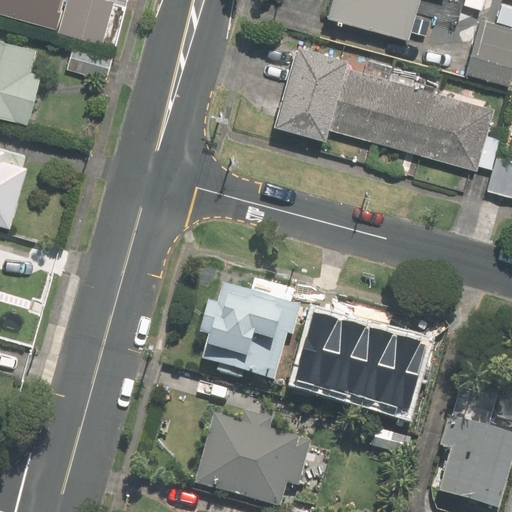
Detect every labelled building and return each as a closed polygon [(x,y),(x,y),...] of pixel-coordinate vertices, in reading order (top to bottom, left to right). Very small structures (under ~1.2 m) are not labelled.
[(0,0),(0,10),(59,27),(57,33),(104,47),(117,2),(110,0),(0,0)] [(439,18),(458,23),(463,0),(331,0),(328,15),(413,36),(421,3),(442,8),(439,18)] [(511,0),(498,0),(494,20),(480,16),(466,72),(511,83),(511,0)] [(0,114),(31,123),(45,72),(34,69),(41,46),(0,34),(0,114)] [(331,128),(492,170),(487,190),(511,196),(511,157),(497,154),(501,136),(487,133),(495,103),(348,64),(351,54),(298,41),(276,123),(329,137),(331,128)] [(22,164),(25,155),(0,147),(0,222),(13,226),(29,166),(22,164)] [(199,332),(209,335),(202,361),(276,380),(289,334),(295,336),(304,304),(223,282),(218,301),(208,298),(199,332)] [(393,363),(388,383),(424,392),(437,340),(367,322),(359,354),(393,363)] [(0,382),(14,386),(20,364),(0,358),(0,382)] [(511,421),(511,375),(501,373),(492,416),(511,421)] [(194,483),(282,507),(288,483),(299,486),(311,440),(213,414),(194,483)] [(511,464),(511,430),(450,414),(441,447),(453,450),(442,493),(501,508),(511,464)] [(387,429),(381,448),(407,457),(413,438),(387,429)]
